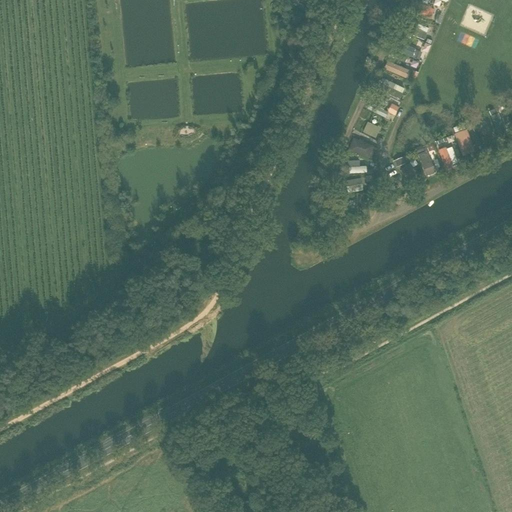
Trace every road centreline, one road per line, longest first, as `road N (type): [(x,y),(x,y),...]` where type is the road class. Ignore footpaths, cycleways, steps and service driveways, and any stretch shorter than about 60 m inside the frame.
road 1 (primary): [(178,407),(511,226)]
road 2 (primary): [(0,507),(178,407)]
